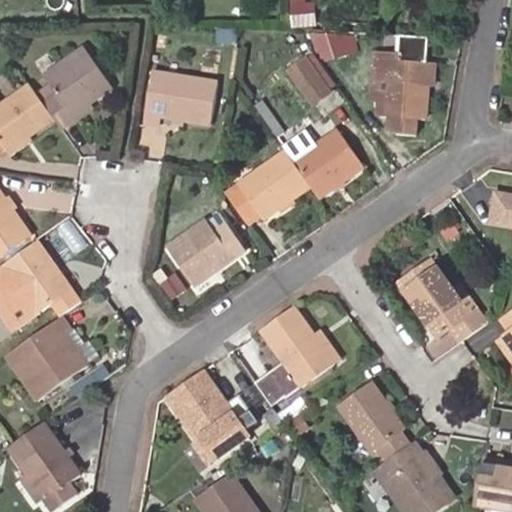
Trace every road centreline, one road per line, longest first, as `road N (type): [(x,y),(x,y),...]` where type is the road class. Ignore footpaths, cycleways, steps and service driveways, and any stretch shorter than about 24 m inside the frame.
road 1 (residential): [(180,355),(479,146)]
road 2 (residential): [(122,201),(136,222),(129,285),(180,355)]
road 3 (residential): [(120,511),(139,399),(180,355)]
road 4 (residential): [(479,146),(495,0)]
